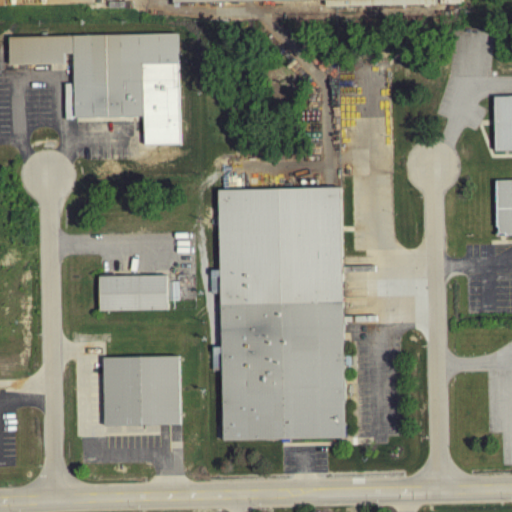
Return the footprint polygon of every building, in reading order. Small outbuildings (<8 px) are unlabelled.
[(172,0),(173,6),(324,4),(324,11),(435,9),(435,2),(459,1),(459,0),(172,0)] [(8,68),(8,41),(176,38),(178,147),(144,149),(142,119),(74,120),(74,70),(8,68)] [(511,153),(494,154),(493,101),(511,100),(511,153)] [(495,229),(494,185),(511,184),(511,238),(496,239),(495,229)] [(223,443),(217,194),(338,192),(345,442),(223,443)] [(167,315),(98,314),(99,280),(166,279),(167,315)] [(180,428),(104,429),(102,362),(178,360),(180,428)]
